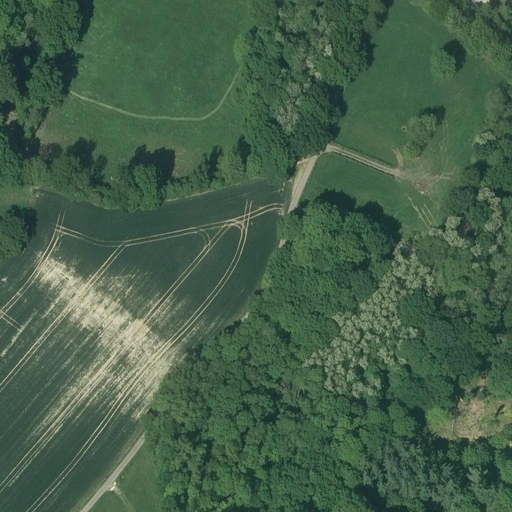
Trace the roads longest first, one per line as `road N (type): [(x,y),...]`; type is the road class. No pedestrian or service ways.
road 1 (unclassified): [(83,511),(258,301),(369,0)]
road 2 (track): [(327,0),(302,167)]
